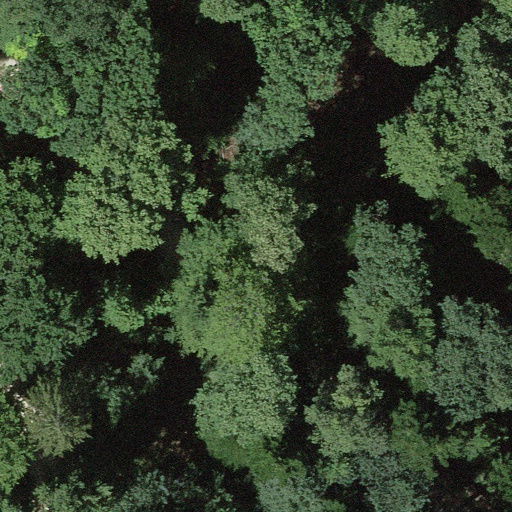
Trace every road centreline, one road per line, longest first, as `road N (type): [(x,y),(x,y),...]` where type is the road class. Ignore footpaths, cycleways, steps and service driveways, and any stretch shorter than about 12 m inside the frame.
road 1 (track): [(478,511),(398,417),(187,291),(110,235),(0,182)]
road 2 (track): [(85,511),(0,194)]
